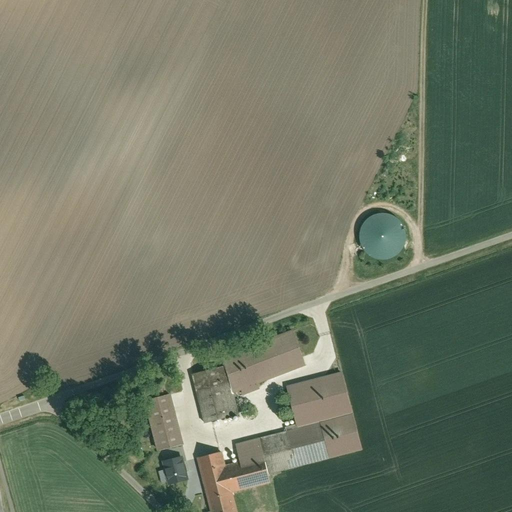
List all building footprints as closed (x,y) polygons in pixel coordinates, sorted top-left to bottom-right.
[(366,215),(366,258),(404,258),(404,215),(366,215)] [(264,375),(267,370),(268,365),(266,360),(263,355),(258,353),(253,352),(248,353),(243,357),(241,361),(240,367),(241,372),(245,376),(249,379),(255,380),(260,378),(264,375)] [(169,449),(184,446),(171,388),(145,393),(158,452),(169,449)] [(302,427),(260,438),(265,459),(270,476),(276,474),(331,461),(321,423),(302,427)] [(245,464),(265,459),(260,438),(260,437),(239,442),(245,464)] [(223,452),(198,459),(211,511),(238,511),(234,494),(272,484),(270,476),(265,459),(245,464),(227,468),(223,452)] [(170,484),(187,479),(181,457),(164,462),(170,484)]
